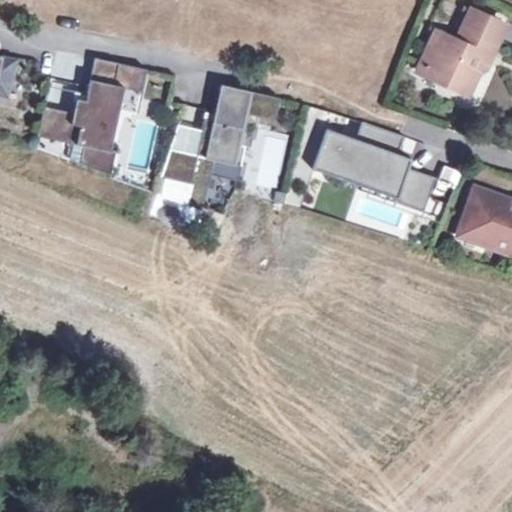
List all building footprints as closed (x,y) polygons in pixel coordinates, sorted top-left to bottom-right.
[(483,72),(503,25),(469,11),(455,42),(434,32),(416,73),(462,93),(470,75),(477,73),(483,72)] [(86,143),(107,147),(121,83),(125,84),(143,88),(148,65),(96,55),(87,98),(78,96),(75,110),(46,104),(39,133),(75,140),(86,143)] [(0,89),(1,89),(6,86),(9,82),(14,59),(0,56),(0,89)] [(25,61),(14,59),(9,82),(6,86),(1,89),(0,89),(0,103),(22,108),(28,81),(21,79),(25,61)] [(466,96),(477,73),(470,75),(462,93),(466,96)] [(193,179),(211,183),(217,156),(237,160),(247,108),(260,110),(265,88),(223,79),(215,117),(206,115),(199,150),(172,144),(163,173),(193,179)] [(107,147),(112,148),(125,84),(121,83),(107,147)] [(265,88),(260,110),(276,114),(281,92),(265,88)] [(400,192),(399,195),(428,205),(439,172),(411,162),(413,156),(401,151),(403,143),(408,131),(366,117),(360,135),(359,137),(329,127),(319,157),(402,186),(400,192)] [(330,124),(329,127),(359,137),(360,135),(330,124)] [(277,193),(286,134),(252,129),(243,188),(277,193)] [(86,143),(83,160),(113,171),(118,149),(112,148),(107,147),(86,143)] [(403,143),(401,151),(413,156),(416,148),(403,143)] [(317,163),(400,192),(402,186),(319,157),(317,163)] [(189,197),(207,203),(211,183),(193,179),(189,197)] [(506,200),(474,189),(468,207),(474,209),(472,216),(466,214),(458,234),(507,252),(509,243),(511,244),(511,207),(504,204),(506,200)]
